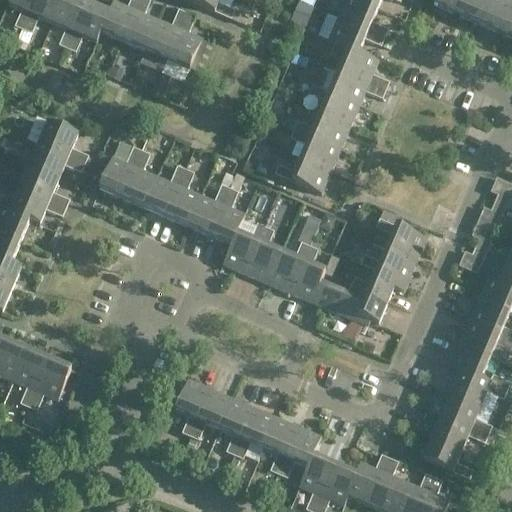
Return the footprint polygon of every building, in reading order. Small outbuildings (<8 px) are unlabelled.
[(36,0),(10,0),(8,6),(22,13),(15,29),(23,33),(36,0)] [(62,0),(36,0),(23,33),(32,36),(39,20),(51,25),(62,0)] [(66,31),(59,48),(67,51),(87,4),(76,0),(62,0),(51,25),(66,31)] [(131,0),(127,10),(113,4),(109,14),(100,34),(101,35),(123,44),(141,0),(131,0)] [(144,17),(151,1),(149,0),(141,0),(123,44),(145,54),(158,23),(144,17)] [(184,0),(184,2),(231,22),(239,25),(243,16),(235,13),(218,6),(220,0),(184,0)] [(384,41),(388,32),(372,25),(377,12),(349,0),(346,0),(337,21),(384,41)] [(349,0),(377,12),(382,0),(388,0),(400,5),(401,0),(349,0)] [(461,0),(435,0),(433,7),(455,16),(461,0)] [(488,0),(461,0),(455,16),(477,26),(488,0)] [(500,0),(488,0),(477,26),(499,35),(511,4),(511,0),(504,0),(504,2),(500,0)] [(83,39),(97,45),(101,35),(100,34),(109,14),(87,4),(67,51),(76,55),(83,39)] [(511,4),(499,35),(511,40),(511,4)] [(178,12),(171,29),(158,23),(145,54),(167,63),(187,16),(178,12)] [(188,36),(195,20),(187,16),(167,63),(189,73),(202,42),(188,36)] [(341,48),(348,51),(358,56),(359,55),(364,42),(381,49),(384,41),(337,21),(328,43),(334,46),(341,48)] [(385,93),(389,85),(372,77),(378,63),(359,55),(358,56),(348,51),(338,73),(385,93)] [(145,66),(140,78),(185,97),(191,81),(161,69),(159,72),(145,66)] [(112,68),(107,78),(119,83),(123,73),(112,68)] [(294,68),(291,79),(305,83),(308,72),(294,68)] [(359,108),(365,94),(382,101),(385,93),(338,73),(329,95),(359,108)] [(143,80),(138,91),(149,96),(154,85),(143,80)] [(281,85),(275,99),(284,102),(289,89),(281,85)] [(329,95),(313,87),(309,96),(325,103),(319,117),(350,131),(359,108),(329,95)] [(286,123),(284,128),(286,129),(293,132),(340,152),(350,131),(319,117),(314,131),(297,123),(294,122),(286,123)] [(118,121),(115,126),(117,131),(122,134),(128,132),(130,127),(128,121),(123,119),(118,121)] [(78,138),(47,125),(38,147),(85,167),(88,159),(72,152),(78,138)] [(286,129),(283,137),(290,140),(306,148),(301,161),(331,174),(340,152),(293,132),(286,129)] [(260,145),(272,150),(278,138),(266,133),(260,145)] [(101,159),(96,169),(107,174),(99,191),(121,201),(141,154),(134,151),(121,145),(114,161),(113,161),(111,163),(101,159)] [(59,182),(65,169),(81,176),(85,167),(38,147),(28,169),(59,182)] [(156,181),(143,175),(151,159),(141,154),(121,201),(144,210),(156,181)] [(251,171),(264,179),(273,164),(259,156),(251,171)] [(301,161),(295,175),(278,168),(274,176),(321,197),(331,174),(301,161)] [(66,211),(69,203),(53,196),(59,182),(28,169),(19,191),(66,211)] [(185,174),(178,171),(170,187),(156,181),(144,210),(166,220),(185,174)] [(201,199),(188,193),(194,179),(185,174),(166,220),(188,229),(201,199)] [(201,199),(188,229),(209,239),(229,193),(229,192),(233,183),(226,180),(222,189),(215,206),(201,199)] [(9,214),(30,223),(39,227),(45,213),(62,220),(66,211),(19,191),(10,213),(9,214)] [(233,249),(237,240),(245,220),(231,213),(239,197),(229,193),(209,239),(231,248),(233,249)] [(494,205),(505,210),(509,202),(497,197),(494,205)] [(501,219),(505,210),(494,205),(490,214),(501,219)] [(10,213),(0,208),(0,236),(20,245),(30,223),(9,214),(10,213)] [(426,242),(396,229),(379,222),(375,231),(392,238),(386,252),(416,265),(426,242)] [(265,232),(257,228),(250,245),(237,240),(233,249),(231,248),(223,268),(245,277),(265,232)] [(280,257),(267,252),(274,235),(265,232),(245,277),(268,287),(280,257)] [(280,257),(268,287),(289,296),(309,250),(313,242),(314,238),(306,234),(301,247),(294,263),(280,257)] [(0,262),(11,267),(11,266),(20,245),(0,236),(0,262)] [(475,249),(486,254),(490,246),(478,241),(475,249)] [(309,250),(289,296),(312,306),(321,285),(324,277),(325,276),(324,276),(311,270),(318,254),(321,246),(313,242),(309,250)] [(483,263),(486,254),(475,249),(471,258),(483,263)] [(386,252),(380,265),(364,258),(360,267),(377,274),(407,288),(416,265),(386,252)] [(324,277),(332,280),(340,262),(331,259),(324,276),(325,276),(324,277)] [(11,267),(0,262),(0,287),(12,293),(21,270),(11,266),(11,267)] [(511,264),(507,263),(498,285),(511,291),(511,264)] [(388,304),(394,291),(403,295),(407,288),(377,274),(371,287),(355,280),(351,288),(388,304)] [(488,281),(478,304),(508,317),(511,308),(511,291),(498,285),(488,281)] [(225,303),(252,314),(260,294),(233,283),(225,303)] [(321,285),(312,306),(355,324),(363,304),(347,297),(321,285)] [(0,287),(0,314),(2,315),(12,293),(0,287)] [(355,324),(367,329),(370,323),(378,327),(388,304),(351,288),(347,297),(363,304),(355,324)] [(511,344),(511,334),(503,330),(508,317),(478,304),(468,326),(511,344)] [(489,361),(495,347),(511,354),(511,344),(468,326),(459,348),(489,361)] [(0,378),(13,385),(26,354),(5,345),(0,355),(0,378)] [(450,370),(460,374),(480,383),(480,382),(489,361),(459,348),(450,370)] [(27,390),(20,407),(28,411),(49,364),(26,354),(13,385),(27,390)] [(37,414),(44,398),(58,404),(71,373),(49,364),(28,411),(37,414)] [(486,396),(503,403),(507,394),(489,387),(489,386),(480,382),(480,383),(460,374),(450,396),(481,409),(486,396)] [(507,394),(510,386),(492,378),(489,386),(489,387),(507,394)] [(189,420),(182,436),(190,440),(210,392),(188,383),(175,413),(189,420)] [(199,443),(206,427),(219,433),(232,402),(210,392),(190,440),(199,443)] [(450,396),(441,418),(488,438),(495,441),(498,433),(491,430),(475,423),(481,409),(450,396)] [(233,438),(226,455),(234,459),(254,411),(232,402),(219,433),(233,438)] [(234,459),(225,481),(234,484),(237,476),(234,475),(239,461),(243,462),(250,446),(263,451),(276,421),(254,411),(234,459)] [(462,453),(468,440),(484,447),(488,438),(441,418),(431,440),(462,453)] [(277,457),(270,474),(278,477),(298,430),(276,421),(263,451),(277,457)] [(294,465),(307,470),(308,470),(312,460),(321,440),(298,430),(278,477),(287,481),(294,465)] [(469,482),(473,474),(456,467),(462,453),(431,440),(422,462),(469,482)] [(190,441),(186,450),(192,453),(196,444),(190,441)] [(466,455),(462,463),(480,471),(483,462),(466,455)] [(347,499),(348,499),(369,509),(389,461),(381,458),(374,474),(360,468),(356,478),(347,499)] [(313,496),(305,511),(315,511),(334,469),(312,460),(308,470),(307,470),(298,490),(313,496)] [(389,461),(369,509),(377,511),(393,511),(404,487),(391,482),(398,465),(389,461)] [(325,511),(330,503),(344,509),(348,499),(347,499),(356,478),(334,469),(315,511),(325,511)] [(404,487),(393,511),(419,511),(433,480),(425,477),(418,493),(404,487)] [(433,480),(419,511),(446,511),(449,507),(435,501),(442,484),(433,480)]
